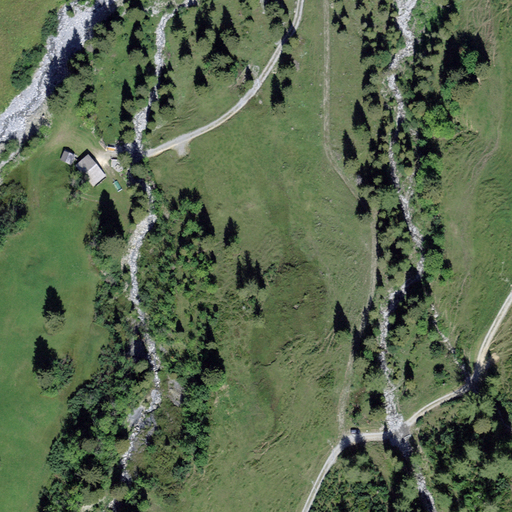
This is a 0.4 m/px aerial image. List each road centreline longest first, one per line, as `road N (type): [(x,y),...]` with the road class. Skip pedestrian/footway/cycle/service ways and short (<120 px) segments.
road 1 (track): [(323,0),(325,152),(375,232),(368,298),(339,406),(341,444)]
road 2 (track): [(511,294),(471,385),(420,410),(402,429),(341,444),(306,511)]
road 3 (track): [(301,0),(258,85),(224,115),(134,151)]
